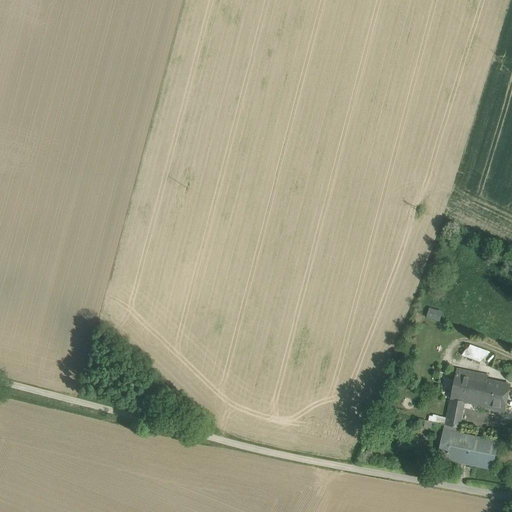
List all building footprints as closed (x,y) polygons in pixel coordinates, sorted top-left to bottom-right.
[(443,311),(429,308),(427,317),(440,321),(443,311)] [(461,355),(480,362),(490,353),(465,344),(461,355)] [(488,375),(457,368),(451,399),(462,401),(504,410),(510,384),(487,379),(488,375)] [(462,401),(451,399),(446,424),(459,427),(463,408),(461,407),(462,401)] [(459,427),(446,424),(444,430),(458,433),(459,427)] [(458,433),(444,430),(439,458),(492,469),(497,441),(458,433)]
